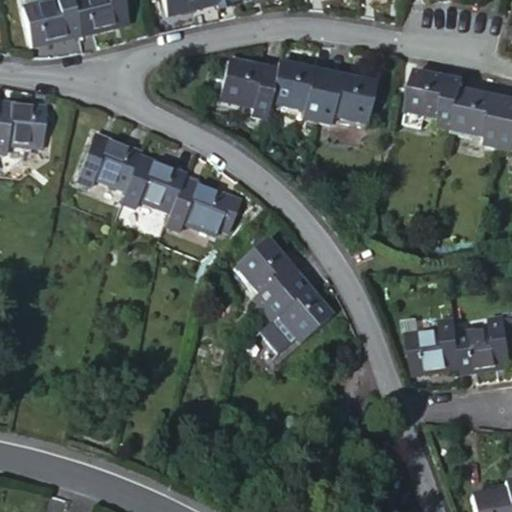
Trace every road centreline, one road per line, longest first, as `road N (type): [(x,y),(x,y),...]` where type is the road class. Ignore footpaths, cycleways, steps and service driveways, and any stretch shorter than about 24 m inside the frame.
road 1 (residential): [(435,511),(372,324),(312,230),(235,167),(97,92)]
road 2 (residential): [(97,92),(124,62),(285,28),(507,64)]
road 3 (residential): [(172,511),(0,452)]
